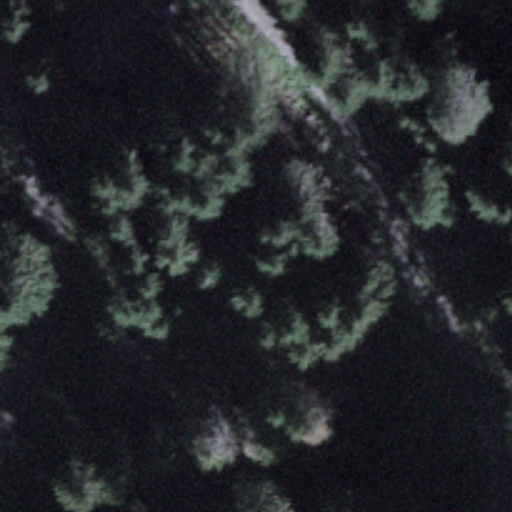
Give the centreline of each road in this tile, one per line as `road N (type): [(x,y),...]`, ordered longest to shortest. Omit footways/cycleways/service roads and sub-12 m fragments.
road 1 (track): [(250,0),(351,107),(497,453),(503,511)]
road 2 (track): [(0,437),(41,336),(49,271),(44,203),(0,82)]
